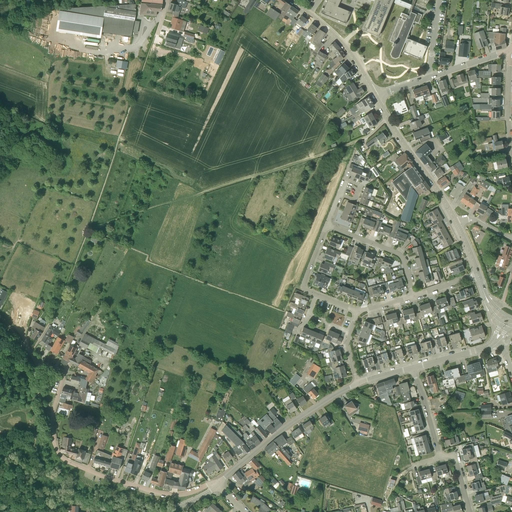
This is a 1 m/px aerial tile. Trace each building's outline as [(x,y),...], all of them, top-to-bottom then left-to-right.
[(185,8),(187,2),(181,0),(177,0),(176,5),(170,3),(168,10),(174,12),(173,14),(178,16),(181,7),(185,8)] [(250,0),(246,7),(251,10),(256,2),(253,0),(250,0)] [(286,3),(286,2),(282,0),(277,0),(277,1),(283,6),(280,10),(282,11),(280,15),(280,14),(270,7),(266,14),(275,21),(278,17),(279,18),(281,19),(291,6),(286,2),(286,3)] [(338,7),(340,0),(327,0),(321,14),(346,24),(346,23),(349,15),(350,15),(351,12),(338,7)] [(411,11),(415,0),(412,0),(411,5),(398,0),(370,0),(374,2),(367,18),(363,30),(362,30),(378,37),(378,36),(392,2),(409,9),(409,10),(411,11)] [(502,8),(502,4),(491,2),(490,9),(493,10),(493,8),(500,9),(499,14),(508,16),(509,9),(502,8)] [(161,11),(162,5),(141,3),(140,14),(156,16),(157,11),(161,11)] [(136,31),(138,30),(139,24),(134,23),(136,12),(136,4),(105,6),(58,12),(56,25),(131,37),(132,31),(136,31)] [(294,19),(295,17),(298,12),(291,6),(281,19),(282,20),(285,22),(288,18),(289,19),(291,21),(290,24),(293,26),(296,23),(297,23),(301,16),(297,21),(294,19)] [(422,15),(411,11),(409,10),(407,15),(401,13),(400,16),(402,17),(401,19),(399,18),(389,41),(393,43),(392,46),(394,47),(391,54),(392,57),(395,58),(398,57),(413,21),(418,23),(422,15)] [(302,27),(307,20),(301,16),(297,23),(302,27)] [(182,31),(184,26),(181,25),(183,21),(173,18),(171,24),(173,24),(172,28),(180,31),(180,30),(182,31)] [(305,30),(304,31),(302,35),(306,38),(308,35),(310,37),(317,28),(311,24),(307,30),(306,31),(305,30)] [(207,35),(209,30),(200,26),(197,31),(207,35)] [(505,34),(505,28),(500,28),(499,33),(498,33),(499,41),(500,40),(502,48),(506,47),(504,40),(505,34)] [(317,54),(323,44),(320,42),(325,34),(319,30),(311,44),(315,46),(314,47),(315,48),(313,51),(314,52),(317,54)] [(488,45),(483,30),(474,33),(478,45),(480,44),(481,47),(488,45)] [(499,41),(498,33),(488,32),(487,39),(490,39),(490,44),(494,43),(495,50),(502,48),(500,40),(499,41)] [(181,45),(183,39),(167,34),(164,45),(175,48),(175,47),(179,49),(180,45),(181,45)] [(406,39),(404,43),(406,44),(404,51),(422,58),(427,47),(406,39)] [(459,39),(458,55),(466,56),(469,52),(470,40),(459,39)] [(453,53),(454,42),(445,41),(444,51),(453,53)] [(329,53),(334,59),(333,60),(329,64),(331,66),(337,57),(336,55),(341,50),(340,49),(334,42),(329,47),(332,50),(331,52),(329,53)] [(336,55),(337,57),(331,66),(332,68),(337,65),(336,63),(345,57),(341,50),(336,55)] [(322,64),(327,56),(319,51),(314,59),(317,61),(322,64)] [(448,65),(449,59),(444,58),(445,53),(440,52),(438,64),(448,65)] [(126,69),(127,63),(125,63),(125,62),(120,61),(120,60),(116,59),(115,67),(117,67),(126,69)] [(336,75),(339,78),(343,74),(349,69),(344,64),(338,69),(340,71),(336,75)] [(343,74),(339,78),(342,82),(347,79),(355,75),(351,69),(346,72),(343,74)] [(481,88),(479,78),(479,77),(479,78),(476,78),(474,70),(467,72),(470,84),(475,82),(477,89),(481,88)] [(463,76),(462,74),(456,76),(457,78),(453,79),(453,78),(449,79),(452,88),(456,87),(456,86),(468,82),(466,75),(463,76)] [(323,85),(328,78),(323,75),(318,81),(323,85)] [(444,80),(444,79),(441,80),(441,81),(439,82),(440,85),(439,86),(440,90),(442,93),(448,90),(445,80),(444,80)] [(357,90),(353,83),(346,88),(349,94),(347,95),(347,96),(349,99),(350,100),(352,98),(353,99),(356,97),(357,98),(361,96),(360,95),(361,94),(364,92),(361,88),(357,90)] [(428,89),(427,86),(423,87),(421,88),(420,88),(423,98),(430,96),(429,92),(430,91),(429,88),(428,89)] [(423,98),(420,88),(419,89),(419,88),(416,89),(417,89),(412,91),(413,93),(412,94),(414,97),(416,101),(423,98)] [(365,108),(372,103),(368,97),(355,105),(352,108),(355,112),(358,110),(359,111),(356,113),(357,114),(360,111),(363,110),(363,109),(365,107),(365,108)] [(408,111),(406,107),(404,100),(393,104),(396,111),(399,110),(400,113),(408,111)] [(358,116),(374,106),(372,103),(365,108),(365,107),(363,109),(363,110),(360,111),(357,114),(358,116)] [(414,118),(417,117),(419,116),(415,104),(410,106),(414,118)] [(371,113),(363,118),(366,123),(369,128),(373,126),(377,124),(371,113)] [(422,126),(420,121),(424,120),(422,115),(419,116),(417,117),(417,119),(410,121),(411,122),(409,123),(410,124),(412,129),(422,126)] [(431,139),(429,135),(430,135),(429,133),(430,132),(428,128),(413,133),(415,140),(419,139),(421,143),(431,139)] [(387,139),(382,132),(376,137),(376,136),(365,144),(368,148),(378,140),(381,145),(384,143),(383,142),(387,139)] [(440,141),(448,136),(445,132),(437,137),(440,141)] [(497,142),(496,135),(489,136),(489,137),(486,138),(487,142),(490,141),(491,143),(488,143),(490,150),(495,149),(495,150),(495,151),(498,150),(498,149),(503,148),(501,141),(497,142)] [(428,159),(426,157),(432,151),(426,144),(415,153),(425,165),(426,165),(427,167),(431,173),(444,163),(439,158),(434,162),(431,158),(428,159)] [(405,153),(404,154),(396,160),(403,169),(411,162),(412,162),(405,153)] [(497,169),(507,168),(505,160),(496,162),(497,169)] [(452,171),(457,167),(462,164),(459,161),(450,167),(452,171)] [(354,177),(357,169),(352,167),(353,164),(351,163),(348,169),(351,170),(349,175),(354,177)] [(420,185),(424,181),(414,165),(404,172),(391,182),(406,201),(410,186),(412,185),(413,185),(416,189),(420,185)] [(444,174),(446,172),(445,170),(446,169),(443,165),(439,168),(439,169),(434,173),(438,178),(444,173),(444,174)] [(359,179),(362,171),(363,169),(358,167),(357,169),(354,177),(359,179)] [(460,171),(457,167),(452,171),(455,175),(459,172),(461,176),(462,176),(464,172),(461,170),(460,171)] [(367,181),(371,172),(368,171),(367,173),(362,171),(359,179),(364,181),(364,180),(367,181)] [(440,188),(441,188),(449,182),(445,176),(436,182),(440,188)] [(510,185),(509,177),(502,178),(502,177),(495,179),(497,185),(503,184),(503,186),(510,185)] [(491,185),(485,182),(481,180),(477,188),(477,187),(466,205),(471,208),(476,201),(473,199),(475,197),(480,189),(482,186),(489,190),(491,185)] [(430,189),(424,181),(420,185),(416,189),(413,185),(411,187),(404,207),(400,219),(409,222),(409,220),(410,220),(417,195),(423,192),(424,193),(430,189)] [(456,199),(464,187),(457,182),(449,194),(456,199)] [(466,205),(477,187),(474,186),(469,193),(468,196),(465,194),(460,201),(466,205)] [(371,195),(373,190),(365,187),(363,192),(371,195)] [(369,200),(371,195),(363,192),(361,197),(369,200)] [(367,206),(369,200),(361,197),(359,203),(367,206)] [(424,211),(428,200),(423,198),(419,209),(424,211)] [(483,215),(488,204),(486,203),(482,201),(481,203),(477,211),(483,215)] [(355,212),(357,206),(347,202),(345,208),(355,212)] [(353,217),(355,212),(345,208),(343,213),(353,217)] [(444,248),(453,243),(441,221),(443,220),(437,209),(427,213),(433,224),(431,226),(444,248)] [(493,212),(489,209),(485,214),(489,217),(493,212)] [(498,210),(496,209),(495,211),(492,215),(500,220),(501,219),(507,219),(507,222),(511,221),(511,215),(507,215),(505,215),(505,209),(501,209),(501,210),(498,210)] [(351,223),(353,217),(343,213),(341,219),(351,223)] [(366,229),(370,221),(362,217),(360,221),(363,222),(362,226),(364,227),(364,228),(366,229)] [(376,227),(379,220),(371,217),(370,221),(366,229),(369,230),(369,229),(372,230),(374,226),(376,227)] [(392,233),(396,225),(397,221),(394,219),(391,229),(386,227),(382,235),(385,236),(386,235),(388,236),(390,232),(392,233)] [(382,235),(386,227),(387,224),(379,220),(376,227),(379,228),(378,232),(380,233),(380,234),(382,235)] [(399,241),(402,233),(397,231),(399,226),(396,225),(392,233),(395,234),(394,238),(396,239),(396,240),(399,241)] [(409,239),(410,236),(411,234),(408,233),(409,231),(403,229),(402,233),(399,241),(401,242),(402,241),(404,242),(406,238),(409,239)] [(93,236),(91,240),(100,245),(102,241),(93,236)] [(338,248),(341,241),(332,237),(329,245),(338,248)] [(418,246),(417,242),(419,240),(417,237),(416,238),(411,242),(414,244),(414,248),(412,248),(413,253),(416,252),(416,255),(422,253),(420,246),(418,246)] [(511,248),(511,246),(510,245),(509,247),(506,246),(502,258),(501,257),(501,258),(502,259),(501,260),(508,261),(511,250),(511,248)] [(356,251),(352,249),(350,256),(348,260),(351,262),(352,259),(356,261),(358,261),(359,259),(363,250),(360,249),(360,248),(357,247),(356,251)] [(336,263),(338,258),(340,252),(331,249),(330,252),(326,251),(323,258),(336,263)] [(456,251),(455,249),(448,252),(451,260),(459,257),(456,251)] [(374,254),(370,252),(370,253),(367,252),(363,262),(369,265),(368,267),(372,269),(375,260),(372,259),(374,254)] [(416,262),(424,260),(422,253),(416,255),(417,258),(415,258),(416,262)] [(393,261),(384,257),(383,259),(379,258),(377,265),(380,266),(381,264),(387,266),(387,270),(381,271),(382,275),(393,272),(392,269),(390,269),(390,268),(393,261)] [(506,268),(508,261),(501,260),(502,259),(501,258),(501,257),(499,257),(496,265),(499,266),(501,266),(499,269),(503,271),(505,267),(506,268)] [(429,266),(428,259),(424,260),(416,262),(417,267),(419,266),(420,269),(426,267),(429,266)] [(459,264),(457,261),(448,265),(452,275),(456,273),(456,274),(464,270),(461,263),(459,264)] [(334,265),(325,262),(324,264),(321,263),(318,271),(326,274),(328,267),(333,269),(334,265)] [(419,276),(428,274),(426,267),(420,269),(421,272),(418,272),(419,276)] [(327,285),(329,278),(317,274),(315,279),(316,280),(314,284),(319,286),(320,286),(322,286),(323,283),(327,285)] [(431,274),(420,277),(421,283),(426,283),(426,286),(431,284),(430,282),(433,281),(431,274)] [(503,287),(506,278),(500,276),(497,284),(503,287)] [(396,292),(398,291),(398,290),(401,289),(401,288),(403,288),(403,285),(401,277),(392,280),(393,283),(396,292)] [(388,285),(387,282),(384,283),(386,289),(389,288),(390,292),(393,291),(393,293),(396,292),(393,283),(388,285)] [(379,297),(382,296),(381,294),(384,294),(383,290),(386,289),(384,283),(376,285),(379,297)] [(341,295),(344,287),(339,284),(336,291),(339,293),(338,294),(341,295)] [(379,297),(376,285),(367,287),(369,294),(372,293),(373,297),(376,296),(376,297),(379,297)] [(346,296),(349,289),(344,287),(341,295),(343,296),(344,295),(346,296)] [(474,294),(472,288),(467,289),(467,288),(463,290),(459,292),(460,297),(465,295),(466,298),(470,297),(470,296),(474,294)] [(356,300),(359,293),(354,291),(351,299),(353,300),(354,299),(356,300)] [(306,305),(308,301),(307,301),(308,298),(295,293),(294,297),(297,298),(295,303),(300,306),(301,303),(306,305)] [(365,293),(364,295),(359,293),(356,300),(359,301),(358,302),(361,303),(363,299),(366,300),(368,296),(368,294),(365,293)] [(453,308),(452,305),(451,302),(447,303),(446,297),(440,299),(443,308),(444,311),(447,310),(448,309),(453,308)] [(436,313),(440,312),(441,311),(440,309),(443,308),(440,299),(435,301),(437,306),(434,307),(436,313)] [(473,302),(472,299),(463,302),(465,308),(468,307),(470,310),(478,307),(476,301),(473,302)] [(300,306),(295,303),(291,302),(290,307),(297,309),(296,312),(295,311),(294,314),(300,317),(302,314),(302,315),(304,311),(303,310),(304,307),(300,306)] [(431,308),(429,303),(424,305),(427,313),(430,312),(431,314),(432,315),(433,317),(434,317),(437,316),(436,313),(434,307),(431,308)] [(419,319),(424,318),(424,316),(424,315),(427,313),(424,305),(419,306),(420,312),(417,313),(419,319)] [(414,314),(413,308),(407,310),(410,319),(413,318),(413,320),(415,320),(419,319),(417,313),(414,314)] [(36,318),(39,311),(33,309),(30,316),(36,318)] [(402,324),(406,323),(406,324),(411,322),(410,319),(407,310),(402,311),(403,317),(400,318),(402,324)] [(291,321),(290,324),(294,326),(297,327),(298,324),(300,320),(299,320),(300,317),(294,314),(288,312),(286,316),(293,319),(292,321),(291,321)] [(475,315),(474,312),(467,314),(468,317),(470,316),(473,324),(483,321),(480,313),(475,315)] [(397,318),(396,313),(390,314),(393,323),(396,322),(397,324),(398,325),(398,327),(400,328),(403,327),(402,324),(400,318),(397,318)] [(386,331),(389,330),(389,327),(390,326),(390,324),(393,323),(390,314),(385,316),(387,321),(384,322),(386,331)] [(91,321),(87,318),(82,327),(79,324),(74,331),(76,332),(75,333),(80,337),(91,321)] [(375,325),(376,325),(374,318),(367,320),(366,322),(365,321),(363,326),(371,329),(373,325),(375,325)] [(37,341),(45,327),(35,321),(32,327),(35,329),(30,337),(37,341)] [(61,332),(63,326),(60,324),(58,329),(51,325),(41,340),(46,343),(43,347),(47,349),(53,339),(50,337),(53,333),(58,336),(60,331),(61,332)] [(110,337),(106,343),(117,350),(129,326),(124,324),(116,341),(110,337)] [(473,341),(485,337),(481,325),(469,330),(473,341)] [(369,334),(371,329),(363,326),(361,331),(369,334)] [(305,338),(309,329),(303,327),(300,336),(304,338),(305,338)] [(309,329),(305,338),(306,339),(305,340),(305,342),(308,343),(310,340),(313,331),(309,329)] [(331,341),(334,332),(329,330),(326,336),(324,335),(323,338),(331,341)] [(313,331),(310,340),(308,343),(308,344),(312,345),(313,344),(314,342),(315,342),(318,333),(313,331)] [(368,339),(369,334),(361,331),(359,335),(368,339)] [(85,332),(79,345),(87,348),(92,337),(85,332)] [(340,345),(342,339),(338,337),(339,334),(334,332),(331,341),(340,345)] [(320,344),(323,338),(324,335),(318,333),(315,342),(316,343),(315,345),(315,346),(318,347),(320,344)] [(71,344),(74,337),(68,334),(65,341),(71,344)] [(56,354),(65,338),(59,335),(50,350),(56,354)] [(366,344),(368,339),(359,335),(357,340),(359,341),(358,344),(359,344),(362,346),(364,346),(365,344),(366,344)] [(73,346),(70,345),(61,362),(66,365),(68,361),(70,362),(76,348),(73,346)] [(334,350),(333,348),(327,349),(328,352),(331,351),(332,357),(341,354),(339,349),(334,350)] [(78,366),(84,354),(85,353),(81,351),(78,357),(77,357),(73,364),(78,366)] [(341,354),(332,357),(328,358),(329,363),(328,363),(329,366),(331,366),(338,364),(337,361),(342,360),(341,354)] [(83,356),(79,366),(89,372),(86,377),(72,374),(70,382),(80,384),(80,386),(86,387),(88,381),(92,383),(94,379),(94,380),(97,376),(96,375),(99,369),(90,364),(91,362),(91,360),(83,356)] [(488,368),(497,365),(495,358),(495,359),(486,361),(488,368)] [(481,370),(479,362),(472,364),(475,375),(475,378),(476,378),(476,376),(476,375),(480,374),(480,377),(485,376),(484,374),(483,369),(481,370)] [(338,367),(338,364),(331,366),(332,369),(335,368),(336,373),(345,371),(344,365),(338,367)] [(465,381),(475,378),(475,375),(472,364),(466,366),(468,373),(463,375),(465,381)] [(307,373),(313,377),(317,371),(311,367),(307,373)] [(459,376),(457,368),(450,370),(453,381),(458,380),(459,383),(463,382),(463,381),(465,381),(463,375),(459,376)] [(454,385),(453,381),(450,370),(445,372),(447,379),(442,380),(444,386),(450,384),(451,386),(454,385)] [(294,385),(300,377),(297,374),(290,382),(294,385)] [(433,378),(432,375),(427,377),(429,385),(430,388),(433,387),(434,393),(438,391),(436,383),(435,378),(433,378)] [(387,391),(393,389),(392,385),(396,384),(394,379),(384,382),(387,391)] [(314,398),(319,393),(314,387),(310,382),(303,388),(307,393),(308,392),(314,398)] [(391,404),(388,395),(387,391),(384,382),(375,385),(378,392),(379,395),(380,399),(383,398),(383,399),(385,398),(387,403),(391,404)] [(407,394),(406,391),(408,390),(406,382),(399,385),(399,386),(401,395),(403,402),(411,400),(408,393),(407,394)] [(85,405),(88,389),(86,389),(79,387),(78,394),(72,392),(71,396),(70,400),(85,405)] [(72,392),(73,390),(63,388),(59,401),(63,403),(64,400),(64,398),(68,399),(69,396),(71,396),(72,392)] [(499,395),(500,395),(501,401),(503,405),(507,403),(507,404),(511,403),(511,402),(511,401),(511,400),(509,392),(501,394),(500,395),(499,395)] [(306,402),(302,396),(299,398),(299,397),(296,399),(300,406),(306,402)] [(296,409),(292,402),(290,399),(284,402),(286,406),(290,412),(296,409)] [(349,417),(354,413),(357,412),(358,404),(353,403),(351,401),(344,406),(348,413),(347,414),(349,417)] [(414,403),(413,401),(403,403),(405,409),(417,406),(416,402),(414,403)] [(224,417),(226,411),(219,408),(216,415),(224,417)] [(278,420),(276,418),(274,415),(276,413),(272,408),(268,412),(269,413),(269,414),(273,420),(273,421),(275,423),(273,425),(277,429),(282,424),(279,420),(278,420)] [(273,425),(267,419),(269,417),(266,413),(258,419),(265,428),(266,427),(271,434),(277,429),(273,425)] [(330,423),(325,416),(319,419),(324,426),(325,429),(331,425),(330,422),(330,423)] [(118,434),(122,420),(117,418),(113,431),(118,434)] [(313,425),(310,420),(305,423),(302,424),(303,425),(302,425),(306,431),(310,429),(312,432),(314,427),(313,425)] [(367,432),(369,427),(359,424),(358,430),(361,430),(360,433),(364,434),(364,431),(367,432)] [(257,428),(255,425),(253,427),(263,439),(267,436),(259,426),(257,428)] [(239,438),(235,434),(229,428),(227,426),(222,430),(222,431),(235,444),(237,443),(239,445),(239,444),(241,447),(244,444),(243,442),(239,438)] [(300,437),(303,435),(302,433),(298,428),(291,433),(295,438),(299,435),(300,437)] [(255,446),(261,442),(253,432),(250,433),(251,434),(248,436),(255,446)] [(449,437),(445,438),(447,444),(454,442),(455,444),(459,443),(456,436),(457,436),(456,432),(449,434),(449,437)] [(251,450),(255,446),(248,436),(245,433),(243,434),(243,437),(244,438),(243,439),(251,450)] [(424,435),(424,433),(412,436),(412,439),(414,438),(419,456),(432,452),(431,449),(430,449),(428,443),(429,443),(428,437),(426,438),(425,435),(424,435)] [(103,434),(98,447),(103,449),(108,436),(103,434)] [(285,440),(282,435),(273,441),(283,452),(286,450),(284,448),(288,444),(290,445),(295,442),(291,436),(285,440)] [(71,448),(72,438),(63,437),(62,447),(61,447),(60,451),(61,452),(69,454),(69,453),(73,454),(72,455),(76,456),(75,461),(81,464),(82,463),(87,465),(90,456),(84,455),(86,450),(79,448),(78,450),(74,449),(71,448)] [(142,442),(143,437),(141,442),(140,446),(136,445),(135,449),(134,449),(131,459),(129,458),(124,470),(130,473),(142,442)] [(144,454),(144,452),(142,451),(143,450),(143,449),(146,440),(144,439),(144,438),(143,437),(142,442),(130,473),(136,475),(142,461),(141,461),(142,457),(143,453),(144,454)] [(182,457),(187,441),(180,439),(175,455),(182,457)] [(284,453),(283,452),(273,441),(264,449),(268,454),(269,453),(271,456),(276,451),(276,452),(288,466),(292,462),(290,460),(284,453)] [(463,455),(475,452),(473,443),(466,445),(467,448),(462,449),(463,455)] [(113,454),(114,454),(114,453),(121,456),(124,448),(124,447),(118,444),(115,451),(114,451),(113,454)] [(170,462),(175,446),(169,444),(165,460),(170,462)] [(244,454),(249,451),(245,444),(244,444),(241,447),(240,448),(244,454)] [(121,456),(114,453),(114,455),(112,462),(110,467),(121,470),(124,459),(125,460),(128,449),(124,448),(121,456)] [(240,458),(244,454),(240,448),(239,448),(235,451),(240,458)] [(109,455),(103,452),(102,451),(97,450),(93,462),(110,467),(112,462),(114,455),(110,454),(109,454),(109,455)] [(227,461),(232,457),(228,451),(222,455),(227,461)] [(477,460),(477,457),(475,452),(463,455),(465,460),(470,459),(470,462),(477,460)] [(222,468),(214,455),(213,455),(208,459),(209,459),(204,462),(206,464),(203,466),(208,473),(213,470),(212,469),(215,467),(217,471),(222,468)] [(153,473),(158,458),(154,457),(153,460),(152,460),(150,466),(148,471),(153,473)] [(162,467),(164,460),(159,458),(156,466),(162,467)] [(257,470),(260,466),(253,458),(248,463),(253,468),(252,469),(252,468),(244,473),(245,475),(247,478),(250,482),(255,479),(258,477),(259,476),(259,475),(257,471),(255,472),(254,471),(255,471),(256,469),(257,470)] [(468,471),(476,469),(475,464),(478,463),(477,460),(470,462),(471,464),(467,466),(468,471)] [(505,470),(507,463),(498,460),(496,467),(505,470)] [(178,488),(184,468),(183,467),(183,465),(171,462),(168,472),(166,477),(165,478),(163,487),(165,487),(165,488),(170,489),(170,487),(172,488),(172,487),(178,488)] [(447,469),(446,464),(440,466),(443,474),(444,477),(452,475),(450,468),(447,469)] [(435,480),(438,479),(437,475),(443,474),(440,466),(435,467),(436,472),(433,473),(435,480)] [(192,476),(193,470),(190,469),(184,468),(178,488),(185,489),(186,484),(187,484),(188,477),(188,475),(192,476)] [(480,468),(476,469),(468,471),(470,476),(474,475),(475,478),(475,480),(477,479),(479,479),(478,477),(482,476),(481,473),(480,468)] [(430,473),(429,469),(424,470),(427,482),(435,480),(433,473),(430,473)] [(240,472),(238,470),(232,475),(240,485),(242,483),(244,486),(250,483),(242,470),(240,472)] [(418,485),(422,483),(427,482),(424,470),(418,472),(420,476),(416,477),(418,485)] [(147,481),(151,473),(145,471),(141,478),(147,481)] [(162,487),(167,472),(160,471),(158,479),(152,477),(151,482),(157,484),(157,486),(162,487)] [(507,485),(510,478),(502,474),(499,482),(507,485)] [(265,483),(267,481),(261,475),(258,477),(263,482),(265,483)] [(258,487),(260,486),(263,482),(258,477),(255,479),(256,480),(253,482),(258,487)] [(277,487),(280,484),(274,478),(271,481),(277,487)] [(482,483),(478,484),(477,479),(475,480),(473,480),(473,483),(471,483),(473,490),(479,488),(480,491),(486,489),(485,484),(484,484),(484,482),(482,483)] [(490,499),(491,501),(502,498),(503,496),(504,493),(506,485),(507,485),(505,484),(499,486),(501,494),(493,496),(490,497),(489,495),(483,496),(482,494),(475,496),(477,502),(484,501),(490,499)] [(452,492),(451,487),(445,489),(446,494),(445,494),(446,498),(447,498),(448,501),(451,500),(451,501),(458,499),(456,491),(452,492)] [(268,511),(271,510),(263,502),(254,496),(251,501),(260,507),(258,509),(260,511),(268,511)] [(399,511),(400,511),(402,511),(399,497),(398,496),(396,497),(397,502),(396,502),(398,511),(394,511),(399,511)] [(382,500),(372,498),(371,504),(380,507),(382,500)] [(417,511),(415,502),(412,501),(414,511),(424,511),(424,509),(423,509),(423,507),(420,508),(420,510),(417,511)] [(221,511),(222,511),(212,503),(209,507),(208,506),(205,510),(207,511),(221,511)] [(452,507),(451,503),(441,505),(442,511),(453,510),(453,511),(459,511),(462,511),(460,505),(452,507)]
